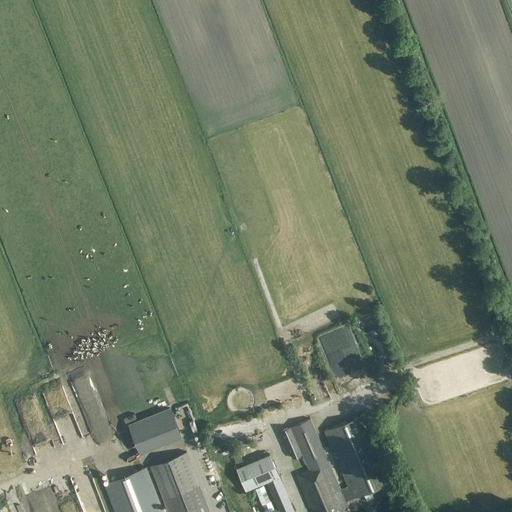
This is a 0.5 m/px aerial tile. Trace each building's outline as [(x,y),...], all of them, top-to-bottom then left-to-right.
[(177,386),(182,384),(178,374),(173,375),(177,386)] [(181,392),(185,403),(190,401),(186,390),(181,392)] [(130,427),(137,446),(179,429),(171,410),(130,427)] [(308,470),(296,475),(311,511),(316,509),(317,511),(340,511),(339,509),(346,506),(345,502),(393,482),(364,414),(323,431),(347,486),(339,489),(310,419),(290,428),(295,440),(285,443),(292,458),(301,454),(308,470)] [(150,466),(166,508),(162,510),(146,467),(105,483),(116,511),(209,511),(187,452),(150,466)] [(236,468),(245,490),(278,476),(269,454),(236,468)] [(266,486),(260,489),(269,511),(280,511),(272,492),(269,494),(266,486)] [(368,494),(370,500),(378,497),(376,491),(368,494)]
